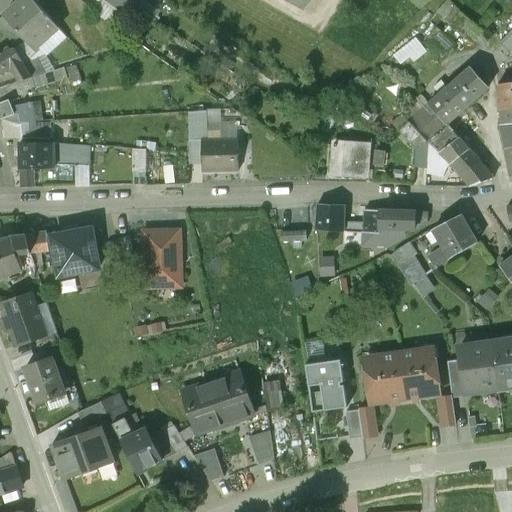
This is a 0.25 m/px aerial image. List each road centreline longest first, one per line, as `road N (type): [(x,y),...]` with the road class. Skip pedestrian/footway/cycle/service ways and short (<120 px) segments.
road 1 (residential): [(511,192),(467,201),(340,195),(0,202)]
road 2 (residential): [(511,455),(377,474),(237,511)]
road 3 (residential): [(53,511),(0,372)]
